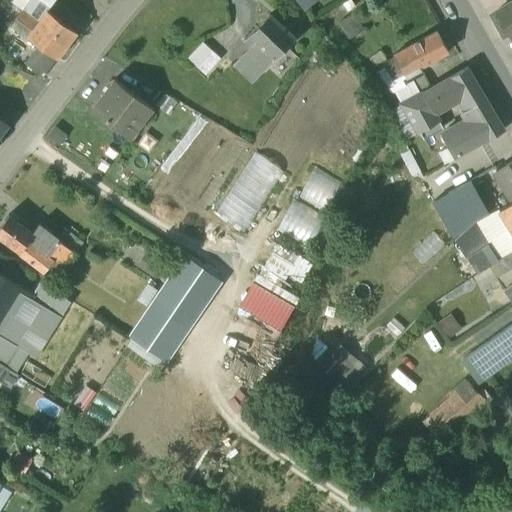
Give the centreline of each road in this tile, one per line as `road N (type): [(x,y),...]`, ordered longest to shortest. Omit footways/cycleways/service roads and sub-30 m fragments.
road 1 (residential): [(131,0),(0,171)]
road 2 (unknown): [(475,40),(385,94),(364,197)]
